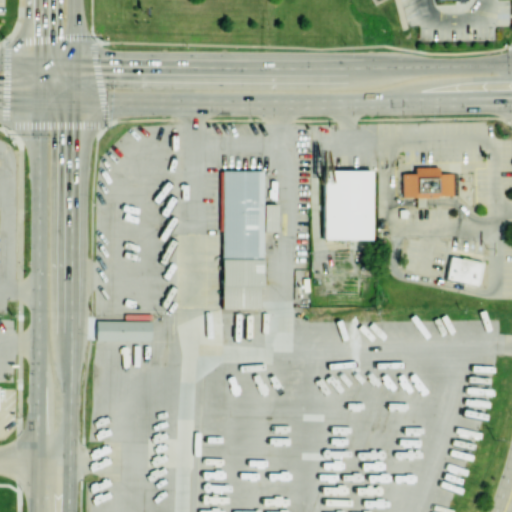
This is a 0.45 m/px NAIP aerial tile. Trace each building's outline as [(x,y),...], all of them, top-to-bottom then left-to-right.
[(451,172),(438,172),(438,165),(414,165),(414,172),(401,172),(402,195),(452,195),(451,172)] [(369,239),(370,170),(322,169),(321,238),(369,239)] [(261,170),(220,170),(219,308),(260,308),(260,231),(275,231),(275,204),(261,204),(261,170)] [(450,255),(482,262),(476,287),(444,280),(450,255)] [(150,340),(150,320),(93,320),(94,340),(150,340)]
